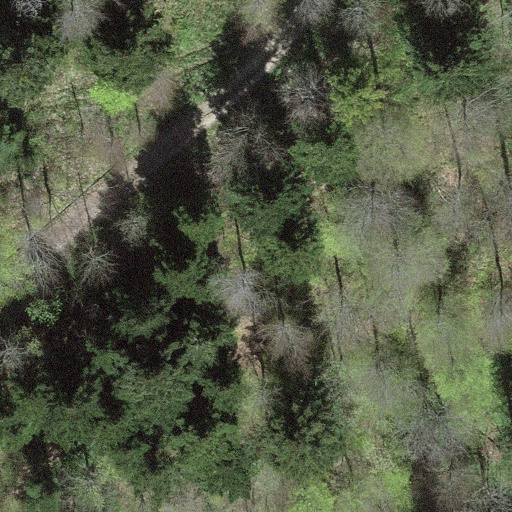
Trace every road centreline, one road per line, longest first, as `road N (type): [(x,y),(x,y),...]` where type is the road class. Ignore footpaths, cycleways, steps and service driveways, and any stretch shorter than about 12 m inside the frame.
road 1 (track): [(320,0),(0,297)]
road 2 (track): [(290,34),(49,99),(0,104)]
